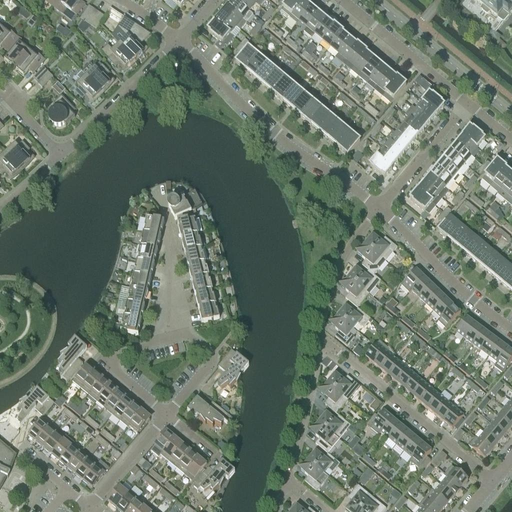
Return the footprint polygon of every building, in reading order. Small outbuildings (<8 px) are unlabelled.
[(58,0),(53,7),(62,14),(66,9),(75,17),(85,5),(77,0),(58,0)] [(188,1),(186,0),(168,0),(177,8),(178,7),(181,9),(188,1)] [(255,4),(249,0),(235,0),(235,1),(249,12),(255,4)] [(289,18),(303,1),(301,0),(289,0),(280,11),(289,18)] [(511,0),(475,0),(483,6),(481,8),(481,10),(486,13),(487,13),(489,11),(502,22),(503,22),(508,17),(511,11),(511,0)] [(249,12),(235,1),(228,9),(246,23),(253,16),(249,12)] [(298,22),(310,8),(303,2),(303,1),(289,18),(297,24),(298,22)] [(83,21),(86,23),(94,11),(89,7),(80,19),(83,21)] [(310,8),(298,22),(306,29),(318,15),(310,8)] [(246,23),(228,9),(222,16),(236,28),(240,31),(246,23)] [(94,11),(86,23),(90,26),(91,26),(99,14),(94,11)] [(104,18),(99,14),(91,26),(96,30),(104,18)] [(318,15),(306,29),(303,33),(311,40),(314,35),(326,21),(318,15)] [(236,28),(222,16),(216,24),(215,23),(214,24),(229,36),(236,28)] [(33,18),(27,25),(32,29),(38,22),(33,18)] [(116,42),(119,45),(136,62),(139,60),(141,57),(144,54),(146,51),(139,45),(138,44),(140,42),(142,43),(149,35),(123,19),(117,28),(126,38),(119,45),(116,42)] [(78,34),(81,38),(90,26),(86,23),(83,21),(75,32),(78,34)] [(326,21),(314,35),(322,42),(334,27),(334,26),(333,27),(326,21)] [(229,36),(214,24),(208,32),(211,34),(210,35),(219,42),(214,48),(220,52),(225,46),(222,44),(229,36)] [(4,52),(16,38),(2,26),(0,28),(0,48),(2,46),(6,49),(4,51),(4,52)] [(275,35),(278,31),(272,26),(269,30),(275,35)] [(330,48),(342,33),(334,27),(322,42),(330,48)] [(270,42),(273,38),(266,32),(263,36),(270,42)] [(338,55),(349,41),(342,35),(343,34),(342,33),(330,48),(338,55)] [(15,67),(30,49),(16,38),(4,52),(5,52),(7,50),(11,53),(4,61),(11,67),(12,65),(15,67)] [(273,38),(270,42),(277,47),(280,44),(273,38)] [(349,41),(338,55),(334,59),(342,65),(345,61),(358,46),(357,46),(356,47),(349,41)] [(107,46),(101,52),(108,60),(116,68),(115,66),(117,64),(123,73),(127,70),(130,68),(132,65),(136,62),(119,45),(116,42),(118,45),(112,51),(107,46)] [(239,54),(244,48),(240,45),(235,51),(239,54)] [(353,68),(366,53),(358,46),(345,61),(353,68)] [(289,57),(292,54),(285,48),(282,52),(289,57)] [(30,49),(15,67),(18,69),(16,71),(23,77),(30,69),(34,72),(32,74),(32,75),(44,61),(30,49)] [(235,64),(245,72),(257,57),(248,49),(235,64)] [(358,79),(373,61),(365,54),(366,53),(353,68),(350,72),(358,79)] [(255,79),(270,62),(260,54),(257,57),(245,72),(246,73),(246,72),(255,79)] [(292,54),(289,57),(295,63),(298,59),(292,54)] [(315,62),(309,57),(306,60),(312,65),(315,62)] [(373,61),(358,79),(366,85),(381,67),(373,61)] [(270,62),(255,79),(264,87),(276,73),(279,69),(270,62)] [(307,73),(310,69),(303,63),(300,67),(307,73)] [(83,74),(103,94),(106,91),(108,88),(111,85),(113,82),(105,76),(107,74),(108,75),(109,74),(101,66),(97,71),(95,68),(86,76),(83,74)] [(389,74),(381,67),(366,85),(374,92),(389,74)] [(37,84),(48,73),(43,69),(33,79),(37,84)] [(310,69),(307,73),(314,78),(317,75),(310,69)] [(48,73),(37,84),(42,88),(52,78),(48,73)] [(276,73),(264,87),(273,94),(272,95),(273,95),(285,81),(276,73)] [(100,97),(103,94),(83,74),(85,77),(77,85),(79,88),(75,92),(83,100),(83,99),(82,98),(84,96),(90,104),(94,102),(97,100),(100,97)] [(382,98),(397,79),(396,80),(389,74),(374,92),(382,98)] [(337,86),(340,83),(335,78),(332,82),(337,86)] [(326,88),(329,85),(322,79),(319,83),(326,88)] [(397,79),(382,98),(390,105),(393,101),(406,86),(397,79)] [(285,81),(273,95),(282,103),(294,88),(285,81)] [(340,83),(337,86),(343,91),(346,87),(340,83)] [(419,101),(437,116),(444,107),(441,105),(441,104),(433,97),(437,92),(426,83),(421,89),(426,93),(419,101)] [(329,85),(326,88),(333,94),(336,91),(329,85)] [(294,88),(282,103),(283,103),(292,110),(304,96),(294,88)] [(304,96),(292,110),(301,117),(300,118),(301,119),(315,101),(306,93),(304,96)] [(344,104),(347,100),(341,95),(338,98),(344,104)] [(51,112),(53,114),(52,115),(52,116),(51,118),(51,119),(51,120),(51,122),(52,123),(53,124),(54,125),(55,126),(56,126),(57,127),(58,127),(60,127),(61,126),(62,126),(63,125),(65,127),(75,118),(70,113),(73,110),(74,112),(74,111),(61,97),(54,104),(57,107),(51,112)] [(310,126),(326,107),(317,99),(315,101),(301,119),(310,126)] [(347,100),(344,104),(351,109),(354,106),(347,100)] [(415,111),(429,123),(435,116),(436,116),(437,116),(419,101),(418,101),(422,104),(415,111)] [(320,133),(331,119),(335,115),(326,107),(310,126),(310,127),(311,126),(320,133)] [(429,123),(415,111),(412,108),(405,116),(409,119),(423,131),(429,123)] [(378,114),(372,109),(369,113),(375,118),(378,114)] [(356,114),(363,119),(366,115),(359,110),(356,114)] [(373,121),(366,115),(363,119),(370,125),(373,121)] [(331,119),(320,133),(329,141),(341,127),(331,119)] [(423,131),(409,119),(402,127),(416,139),(423,131)] [(341,127),(329,141),(338,148),(337,149),(350,135),(352,131),(343,124),(341,127)] [(416,139),(402,127),(396,135),(410,146),(416,139)] [(469,129),(462,137),(477,149),(484,141),(481,139),(482,138),(473,131),(472,131),(469,129)] [(410,146),(396,135),(392,132),(386,140),(389,143),(403,154),(410,146)] [(359,143),(350,135),(337,149),(347,157),(359,143)] [(477,149),(462,137),(462,138),(463,139),(457,146),(471,157),(477,149)] [(366,141),(361,147),(365,150),(370,144),(366,141)] [(3,150),(22,171),(25,168),(28,165),(31,162),(33,159),(25,153),(28,151),(29,152),(29,151),(22,143),(17,147),(15,145),(6,153),(3,150)] [(403,154),(389,143),(383,150),(397,162),(403,154)] [(495,151),(498,154),(503,148),(500,145),(495,151)] [(471,157),(457,146),(450,154),(468,168),(474,161),(471,157)] [(365,150),(361,147),(357,152),(360,155),(365,150)] [(19,174),(22,171),(3,150),(6,153),(0,158),(0,173),(2,176),(3,176),(2,174),(4,172),(10,181),(13,178),(16,176),(19,174)] [(397,162),(383,150),(376,158),(391,171),(391,170),(390,169),(397,162)] [(468,168),(450,154),(444,161),(461,176),(468,168)] [(391,171),(376,158),(369,167),(372,169),(372,170),(380,177),(381,176),(384,179),(391,171)] [(461,176),(444,161),(437,169),(455,184),(461,176)] [(489,188),(505,169),(497,162),(481,181),(489,188)] [(455,184),(437,169),(431,177),(444,189),(448,192),(455,184)] [(505,169),(489,188),(497,195),(511,176),(505,170),(505,169)] [(511,176),(497,195),(505,201),(511,192),(511,176)] [(444,189),(431,177),(424,185),(438,196),(444,189)] [(468,190),(472,185),(468,182),(464,187),(468,190)] [(417,192),(431,204),(438,196),(424,185),(418,192),(417,191),(417,192)] [(431,204),(417,192),(410,200),(413,203),(412,204),(421,211),(422,210),(428,216),(435,207),(431,204)] [(469,200),(475,205),(478,201),(472,196),(469,200)] [(184,198),(176,203),(176,202),(174,202),(173,202),(172,202),(171,202),(170,203),(169,204),(169,205),(168,206),(168,207),(168,208),(169,209),(169,210),(170,211),(171,212),(170,212),(175,221),(177,219),(188,213),(188,214),(191,212),(184,198)] [(455,206),(459,201),(455,198),(451,203),(455,206)] [(464,206),(470,211),(473,207),(467,203),(464,206)] [(475,216),(478,212),(473,207),(470,211),(475,216)] [(181,239),(198,235),(195,221),(190,222),(188,214),(188,213),(177,219),(178,225),(177,225),(181,239)] [(441,222),(446,217),(442,213),(437,219),(441,222)] [(446,240),(458,225),(450,218),(438,233),(446,240)] [(143,234),(161,238),(164,223),(146,219),(143,234)] [(501,226),(507,231),(510,227),(504,222),(501,226)] [(454,245),(466,231),(458,225),(446,240),(447,240),(447,239),(454,245)] [(462,252),(474,238),(466,231),(454,245),(462,252)] [(139,248),(157,252),(161,238),(143,234),(139,248)] [(509,238),(504,234),(501,237),(506,242),(509,238)] [(184,253),(202,249),(198,235),(181,239),(184,253)] [(365,245),(385,262),(397,248),(385,238),(381,243),(371,235),(364,243),(366,244),(365,245)] [(470,258),(482,245),(474,238),(462,252),(470,258)] [(385,262),(365,245),(357,254),(365,261),(361,266),(380,282),(374,276),(385,262)] [(478,265),(490,251),(482,245),(470,258),(478,265)] [(136,262),(154,266),(157,252),(139,248),(136,262)] [(187,267),(205,263),(202,249),(184,253),(187,267)] [(486,271),(498,258),(490,251),(478,265),(486,271)] [(494,278),(505,264),(498,258),(486,271),(494,278)] [(133,276),(151,280),(154,266),(136,262),(133,276)] [(191,281),(209,277),(205,263),(187,267),(191,281)] [(502,285),(511,272),(511,269),(505,264),(494,278),(502,285)] [(380,282),(361,266),(368,272),(364,276),(354,268),(348,276),(349,277),(348,278),(369,295),(380,282)] [(408,294),(423,278),(416,271),(401,286),(408,294)] [(510,291),(511,288),(511,272),(502,285),(510,291)] [(130,290),(148,294),(151,280),(133,276),(130,290)] [(194,295),(212,291),(209,277),(191,281),(194,295)] [(345,299),(370,320),(360,311),(357,309),(369,295),(348,278),(341,288),(349,294),(345,299)] [(418,298),(431,285),(423,278),(408,294),(409,294),(411,292),(418,298)] [(425,305),(438,293),(431,285),(418,298),(425,305)] [(127,304),(144,308),(148,294),(130,290),(127,304)] [(198,309),(216,305),(212,291),(194,295),(198,309)] [(433,313),(445,300),(438,293),(425,305),(433,313)] [(338,317),(353,329),(357,324),(362,328),(370,320),(345,299),(357,309),(357,310),(354,314),(344,306),(337,314),(339,316),(338,317)] [(445,300),(433,313),(440,319),(437,322),(438,322),(453,307),(445,300)] [(123,318),(141,322),(144,308),(127,304),(123,318)] [(216,305),(198,309),(201,324),(219,319),(216,305)] [(385,308),(391,313),(393,309),(388,305),(385,308)] [(453,307),(438,322),(445,330),(460,314),(453,307)] [(349,334),(353,329),(338,317),(330,326),(338,332),(334,337),(347,347),(354,339),(349,334)] [(141,322),(123,318),(120,332),(138,336),(141,322)] [(464,339),(474,325),(466,319),(455,333),(464,339)] [(395,327),(401,331),(404,328),(398,323),(395,327)] [(472,345),(483,331),(474,325),(464,339),(472,345)] [(480,352),(491,337),(483,331),(472,345),(480,352)] [(488,358),(499,343),(491,337),(480,352),(488,358)] [(78,360),(87,349),(75,339),(68,347),(70,349),(68,352),(67,352),(60,357),(60,358),(61,357),(63,358),(58,364),(58,365),(59,364),(62,366),(58,373),(59,373),(60,373),(63,376),(60,379),(61,380),(62,378),(67,382),(66,384),(83,364),(78,360)] [(365,358),(373,365),(387,348),(379,342),(365,358)] [(499,343),(488,358),(496,364),(507,349),(499,343)] [(381,372),(392,358),(385,351),(387,349),(387,348),(373,365),(381,372)] [(511,352),(507,349),(496,364),(494,368),(502,374),(511,360),(511,352)] [(242,374),(248,366),(231,351),(218,368),(226,374),(214,389),(214,390),(217,386),(221,389),(221,390),(227,385),(230,388),(229,389),(230,389),(235,383),(236,385),(237,386),(240,378),(239,376),(241,374),(242,374)] [(389,378),(400,364),(392,358),(381,372),(389,378)] [(397,385),(408,371),(400,364),(389,378),(397,385)] [(72,383),(80,390),(95,372),(95,371),(94,372),(91,369),(87,365),(72,383)] [(404,391),(416,377),(408,371),(397,385),(404,391)] [(95,372),(80,390),(88,396),(103,378),(102,379),(98,376),(99,375),(95,372)] [(328,383),(327,384),(348,401),(359,387),(347,377),(343,382),(333,374),(327,382),(328,383)] [(412,398),(424,384),(416,377),(404,391),(412,398)] [(96,403),(111,385),(110,385),(106,382),(107,382),(103,378),(88,396),(96,403)] [(348,401),(327,384),(320,393),(328,400),(324,405),(350,427),(340,418),(336,415),(348,401)] [(420,404),(432,390),(424,384),(412,398),(420,404)] [(111,385),(96,403),(104,409),(119,391),(118,391),(118,392),(114,389),(115,388),(111,385)] [(27,400),(26,400),(19,405),(20,406),(20,405),(22,406),(17,412),(17,413),(18,412),(21,414),(18,421),(19,421),(22,424),(19,428),(20,428),(35,411),(43,418),(54,404),(37,390),(30,398),(28,401),(27,400)] [(428,411),(439,397),(432,390),(420,404),(428,411)] [(119,391),(104,409),(112,416),(126,399),(125,399),(122,396),(123,395),(119,391)] [(60,397),(54,404),(60,409),(66,402),(60,397)] [(436,417),(447,403),(439,397),(428,411),(436,417)] [(126,399),(112,416),(119,422),(134,405),(133,405),(130,402),(130,401),(126,398),(125,399),(126,399)] [(232,420),(227,415),(228,414),(228,411),(224,407),(221,408),(220,409),(212,403),(208,408),(197,399),(187,411),(195,418),(197,416),(200,418),(199,419),(205,426),(205,425),(206,423),(212,428),(213,428),(212,427),(214,424),(221,427),(220,426),(224,422),(227,425),(228,425),(226,423),(230,419),(231,420),(232,420)] [(447,403),(436,417),(444,424),(455,410),(447,403)] [(68,408),(74,413),(77,409),(72,404),(68,408)] [(127,429),(142,411),(141,412),(138,409),(138,408),(134,404),(133,405),(134,405),(119,422),(127,429)] [(350,427),(324,405),(336,415),(338,417),(334,421),(324,413),(318,421),(319,423),(318,424),(339,441),(350,427)] [(83,414),(77,409),(74,413),(80,418),(83,414)] [(511,427),(511,416),(503,409),(497,417),(511,429),(511,427)] [(63,414),(69,419),(72,415),(66,410),(63,414)] [(455,410),(444,424),(452,430),(463,417),(455,410)] [(146,414),(142,411),(127,429),(128,429),(129,428),(137,434),(150,419),(145,415),(146,414)] [(378,436),(391,419),(383,412),(378,418),(374,415),(365,426),(378,436)] [(78,420),(72,415),(69,419),(75,424),(78,420)] [(84,421),(90,426),(93,422),(87,417),(84,421)] [(511,429),(497,417),(490,425),(504,436),(511,429)] [(35,443),(36,443),(50,425),(42,419),(27,436),(32,440),(33,439),(36,442),(35,443)] [(391,419),(378,436),(380,433),(388,440),(399,426),(391,419)] [(99,427),(93,422),(90,426),(96,431),(99,427)] [(79,427),(85,432),(88,428),(82,423),(79,427)] [(315,444),(340,465),(330,456),(327,454),(339,441),(318,424),(311,433),(319,440),(315,444)] [(50,425),(36,443),(40,447),(40,446),(44,449),(43,449),(43,450),(58,432),(50,425)] [(504,436),(490,425),(484,433),(498,444),(504,436)] [(396,446),(407,432),(399,426),(388,440),(396,446)] [(94,433),(88,428),(85,432),(91,437),(94,433)] [(100,434),(106,439),(109,435),(103,430),(100,434)] [(460,431),(453,439),(458,443),(465,435),(460,431)] [(51,456),(66,438),(58,432),(43,450),(47,453),(48,452),(52,455),(51,456)] [(174,439),(175,440),(176,439),(171,435),(170,436),(166,432),(153,448),(161,454),(162,455),(174,439)] [(403,453),(415,439),(407,432),(396,446),(403,453)] [(498,444),(484,433),(478,440),(475,438),(491,452),(498,444)] [(115,440),(109,435),(106,439),(111,444),(115,440)] [(95,440),(100,445),(104,441),(98,436),(95,440)] [(66,438),(51,456),(55,460),(56,459),(60,462),(59,463),(74,445),(66,438)] [(491,452),(475,438),(468,446),(484,460),(491,452)] [(168,463),(183,445),(179,442),(178,443),(175,440),(174,439),(162,455),(161,454),(160,456),(168,463)] [(409,462),(423,445),(415,439),(403,453),(411,459),(409,462)] [(109,446),(104,441),(100,445),(106,450),(109,446)] [(128,448),(126,446),(124,444),(119,450),(123,453),(128,448)] [(308,462),(328,479),(328,478),(323,474),(327,469),(332,474),(340,465),(315,444),(327,455),(323,459),(314,451),(307,459),(308,461),(308,462)] [(0,486),(2,484),(5,478),(7,479),(10,473),(8,472),(9,469),(11,463),(14,457),(0,445),(0,486)] [(74,445),(59,463),(63,466),(64,465),(67,468),(68,468),(82,452),(74,445)] [(183,445),(168,463),(176,469),(191,452),(187,448),(186,449),(183,446),(183,445)] [(423,445),(409,462),(421,472),(430,461),(426,458),(431,452),(423,445)] [(68,468),(67,468),(67,469),(71,473),(72,472),(75,475),(76,475),(90,458),(82,452),(68,468)] [(191,452),(176,469),(184,476),(198,459),(199,458),(195,455),(194,456),(190,453),(191,452)] [(117,453),(112,458),(116,462),(121,456),(117,453)] [(441,453),(434,461),(431,465),(436,469),(446,457),(441,453)] [(375,465),(365,457),(362,460),(372,469),(375,465)] [(83,481),(97,465),(90,458),(76,475),(75,475),(74,476),(79,479),(80,478),(83,481)] [(146,462),(142,459),(137,465),(141,468),(146,462)] [(202,462),(198,459),(184,476),(192,483),(207,465),(203,461),(202,462)] [(197,493),(200,490),(204,493),(203,493),(204,494),(210,489),(212,492),(212,493),(213,493),(218,488),(219,489),(220,490),(224,482),(223,481),(225,479),(227,480),(234,472),(222,462),(213,473),(208,469),(192,489),(193,487),(198,491),(197,493)] [(316,492),(328,479),(308,462),(300,471),(308,478),(304,482),(316,492)] [(98,465),(97,465),(83,481),(82,482),(87,486),(87,485),(92,488),(104,473),(97,466),(98,465)] [(139,470),(135,467),(130,473),(134,476),(139,470)] [(451,467),(444,475),(461,489),(467,481),(451,467)] [(377,473),(388,482),(391,478),(380,470),(377,473)] [(148,475),(154,479),(157,476),(152,471),(148,475)] [(461,489),(444,475),(446,478),(440,485),(454,497),(461,489)] [(163,480),(157,476),(154,479),(160,484),(163,480)] [(143,481),(149,486),(152,482),(146,477),(143,481)] [(158,487),(152,482),(149,486),(155,491),(158,487)] [(164,488),(170,492),(173,489),(167,484),(164,488)] [(431,491),(448,505),(454,497),(440,485),(434,493),(431,490),(431,491)] [(359,511),(372,498),(358,486),(348,498),(352,502),(344,511),(359,511)] [(112,507),(116,510),(131,492),(130,492),(129,493),(121,487),(108,502),(112,506),(112,507)] [(179,494),(173,489),(170,492),(176,497),(179,494)] [(159,494),(165,499),(168,495),(162,490),(159,494)] [(441,511),(448,505),(431,491),(424,499),(440,511),(441,511)] [(131,492),(116,510),(117,509),(120,511),(127,511),(138,499),(131,492)] [(174,500),(168,495),(165,499),(171,504),(174,500)] [(372,498),(359,511),(383,511),(386,509),(372,498)] [(140,511),(146,505),(143,508),(136,502),(139,499),(138,499),(127,511),(140,511)] [(418,506),(424,511),(440,511),(424,499),(418,506)] [(178,503),(175,507),(180,511),(184,508),(178,503)]
